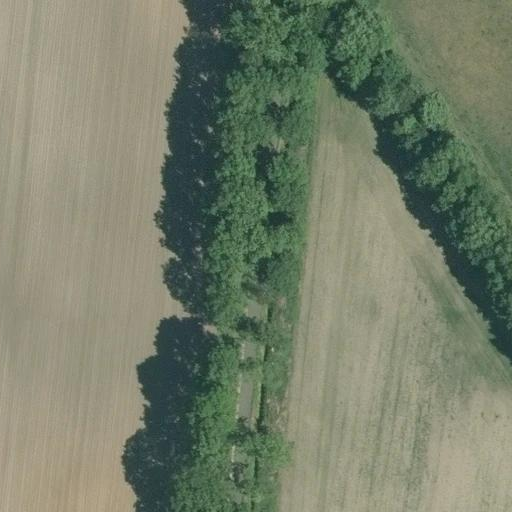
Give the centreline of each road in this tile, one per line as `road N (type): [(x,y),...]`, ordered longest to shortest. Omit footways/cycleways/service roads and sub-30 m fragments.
road 1 (unclassified): [(286,0),(236,511)]
road 2 (track): [(359,0),(511,239)]
